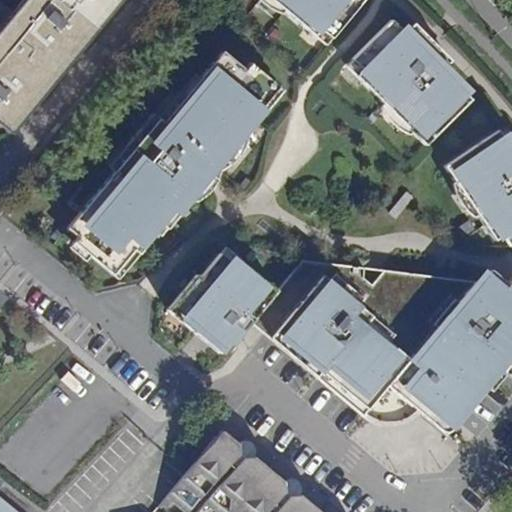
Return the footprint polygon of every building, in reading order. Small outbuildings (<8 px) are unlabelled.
[(30,0),(0,37),(0,124),(8,131),(117,0),(30,0)] [(297,0),(341,38),(374,0),(297,0)] [(492,91),(420,19),(364,66),(443,139),(492,91)] [(233,45),(73,228),(131,280),(299,87),(233,45)] [(511,137),(466,168),(511,234),(511,137)] [(292,292),(241,254),(189,312),(236,350),(292,292)] [(511,375),(511,271),(503,264),(408,386),(466,432),(511,375)] [(385,310),(344,279),(294,340),(380,410),(425,360),(375,321),(385,310)] [(0,314),(10,302),(0,294),(0,314)] [(236,442),(219,428),(218,429),(216,432),(204,446),(156,506),(177,501),(189,510),(235,453),(236,442)] [(281,481),(249,455),(239,457),(193,511),(262,511),(280,490),(281,481)] [(319,511),(296,493),(285,496),(271,511),(319,511)] [(15,511),(0,499),(0,511),(15,511)]
